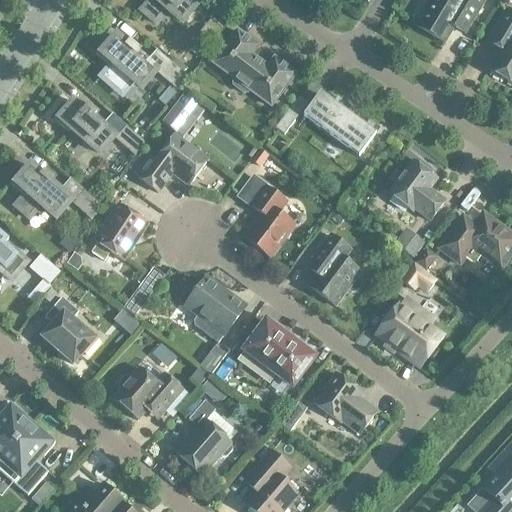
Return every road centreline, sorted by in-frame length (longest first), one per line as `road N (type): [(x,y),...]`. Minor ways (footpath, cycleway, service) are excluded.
road 1 (residential): [(423,415),(192,236)]
road 2 (residential): [(197,511),(0,343)]
road 3 (residential): [(511,156),(348,51)]
road 4 (residential): [(423,415),(511,321)]
road 5 (residential): [(338,511),(423,415)]
